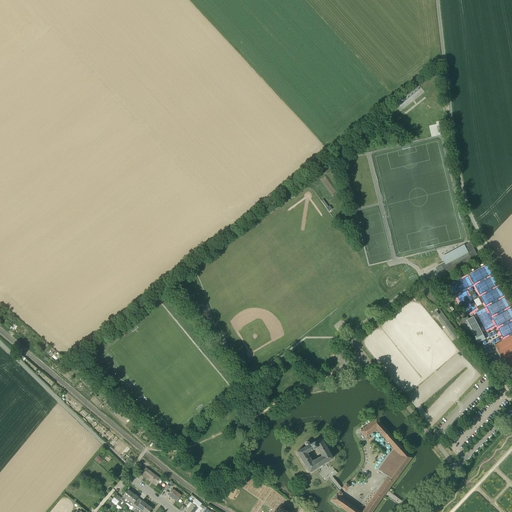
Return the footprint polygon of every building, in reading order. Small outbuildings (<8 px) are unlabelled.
[(325,176),(321,179),(331,195),(335,193),(333,191),(332,192),(329,187),(331,186),(325,176)] [(321,201),(329,212),(332,209),(330,206),(328,207),(323,199),(321,201)] [(447,274),(478,257),(471,242),(449,253),(451,257),(452,256),(453,259),(442,265),(447,274)] [(216,327),(206,303),(201,305),(210,329),(216,327)] [(485,339),(477,324),(475,325),(465,314),(459,320),(468,331),(469,331),(468,329),(470,328),(478,343),(485,339)] [(346,353),(341,348),(336,351),(341,357),(346,353)] [(386,477),(380,487),(381,487),(386,491),(387,491),(411,458),(375,418),(360,431),(365,438),(376,429),(393,449),(392,451),(391,451),(392,451),(389,455),(388,455),(388,456),(385,460),(382,465),(381,465),(378,469),(382,472),(381,473),(386,477)] [(305,443),(305,444),(306,447),(296,452),(309,473),(316,468),(321,465),(332,458),(321,438),(309,444),(308,442),(307,442),(305,443)] [(161,479),(146,468),(140,475),(147,480),(147,479),(156,486),(161,479)] [(176,501),(181,495),(174,490),(172,489),(169,492),(167,494),(176,501)] [(126,502),(133,493),(128,490),(123,496),(121,498),(116,494),(112,500),(111,501),(110,502),(113,504),(116,506),(118,504),(122,507),(126,502)] [(331,500),(347,511),(371,511),(384,494),(383,494),(378,490),(379,490),(378,490),(361,511),(360,511),(340,497),(342,494),(339,491),(331,500)] [(133,493),(126,502),(131,506),(134,507),(140,500),(137,498),(138,497),(133,493)] [(142,501),(140,500),(134,507),(136,509),(134,511),(136,511),(141,511),(142,511),(147,505),(142,501)] [(194,511),(199,511),(200,511),(203,511),(206,508),(204,506),(203,506),(197,501),(195,503),(193,502),(192,503),(191,503),(187,507),(188,508),(186,510),(188,511),(194,511),(195,511),(194,511)]
